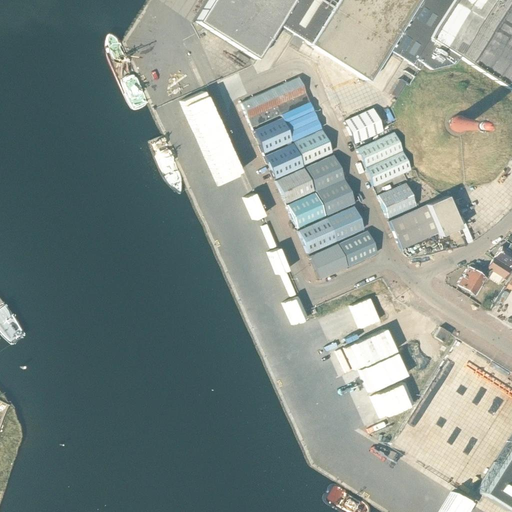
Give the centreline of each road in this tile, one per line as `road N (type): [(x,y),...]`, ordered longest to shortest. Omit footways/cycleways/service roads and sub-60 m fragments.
road 1 (unclassified): [(389,260),(303,68),(214,96),(304,297)]
road 2 (unclassified): [(511,350),(413,279)]
